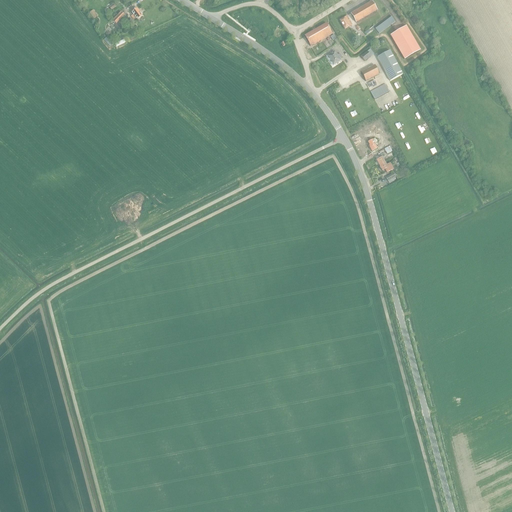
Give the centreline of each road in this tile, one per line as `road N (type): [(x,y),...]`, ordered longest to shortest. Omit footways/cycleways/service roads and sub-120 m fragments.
road 1 (unclassified): [(0,328),(51,284),(343,137)]
road 2 (tertiary): [(451,511),(367,193),(343,137)]
